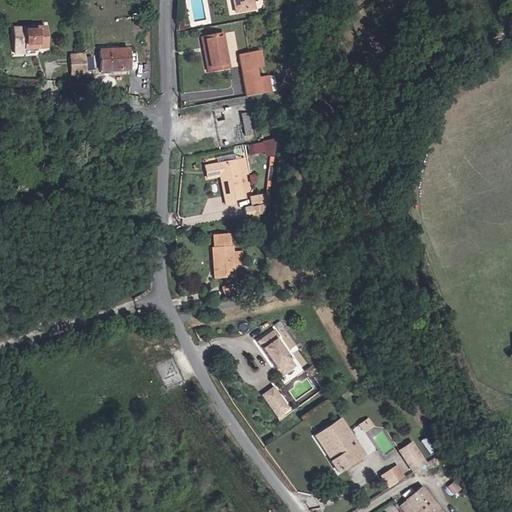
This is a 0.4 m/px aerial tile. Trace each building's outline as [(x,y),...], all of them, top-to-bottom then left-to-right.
[(227,0),(227,12),(247,11),(246,0),(227,0)] [(15,52),(26,51),(46,49),(45,30),(13,33),(15,52)] [(223,32),(201,37),(208,73),(231,68),(223,32)] [(127,49),(103,50),(104,71),(128,69),(127,49)] [(263,49),(239,54),(247,96),(272,92),(270,75),(259,77),(258,67),(266,66),(263,49)] [(71,75),(87,75),(85,55),(71,55),(71,75)] [(246,135),(254,134),(250,111),(243,113),(246,135)] [(238,142),(234,121),(227,122),(231,143),(238,142)] [(251,153),(273,152),(272,140),(250,142),(251,153)] [(222,204),(231,201),(225,179),(235,175),(231,163),(192,174),(195,185),(207,181),(215,210),(223,207),(222,204)] [(253,201),(255,221),(272,218),(274,198),(253,201)] [(241,262),(240,251),(232,251),(232,245),(229,245),(229,234),(214,235),(214,246),(212,246),(213,277),(233,276),(232,262),(241,262)] [(234,288),(231,279),(219,283),(222,291),(234,288)] [(277,336),(273,329),(255,340),(279,374),(292,364),(274,338),(277,336)] [(100,376),(94,378),(96,388),(102,387),(100,376)] [(287,407),(271,384),(259,393),(275,415),(287,407)] [(338,420),(331,424),(348,449),(354,444),(338,420)] [(313,437),(325,454),(327,453),(330,457),(328,459),(329,461),(328,462),(335,473),(361,454),(354,444),(348,449),(331,424),(313,437)] [(356,434),(369,453),(375,448),(362,429),(356,434)] [(413,471),(429,461),(415,439),(399,449),(413,471)] [(380,474),(388,487),(406,476),(397,463),(380,474)] [(435,511),(420,490),(404,501),(411,511),(435,511)]
